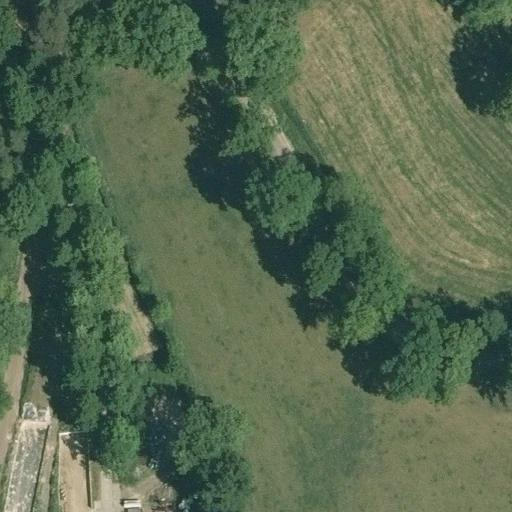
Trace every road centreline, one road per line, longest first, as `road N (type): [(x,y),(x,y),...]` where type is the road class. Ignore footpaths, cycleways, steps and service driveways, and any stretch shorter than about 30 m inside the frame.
road 1 (unclassified): [(511,365),(435,347),(379,323),(227,69),(161,30),(63,0)]
road 2 (track): [(47,142),(0,394)]
